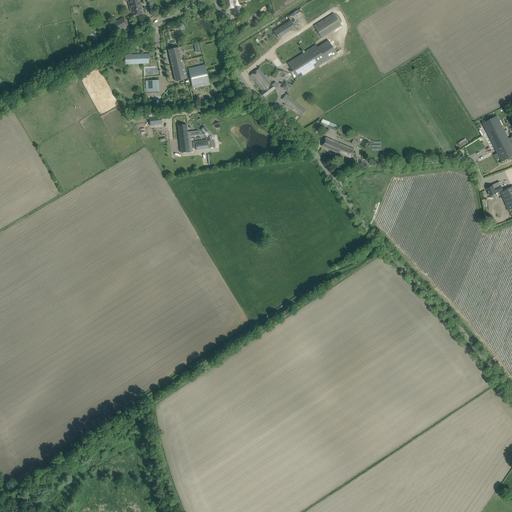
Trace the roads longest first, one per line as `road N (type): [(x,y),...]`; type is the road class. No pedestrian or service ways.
road 1 (unclassified): [(511,393),(334,180)]
road 2 (unclassified): [(0,106),(201,0)]
road 3 (unknown): [(240,76),(332,10),(346,23),(335,34)]
road 4 (unclassified): [(334,180),(368,162),(461,159)]
road 5 (unclassified): [(334,180),(245,86)]
